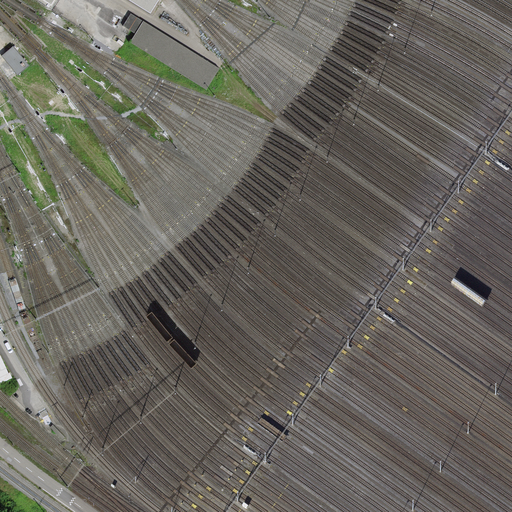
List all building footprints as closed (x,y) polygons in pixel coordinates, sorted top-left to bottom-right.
[(130,0),(151,13),(158,0),(130,0)] [(136,33),(143,21),(130,14),(123,25),(136,33)] [(130,41),(206,89),(219,69),(178,43),(143,21),(136,33),(130,41)] [(114,31),(108,43),(120,49),(126,37),(114,31)] [(1,56),(17,75),(29,66),(13,46),(4,54),(1,56)] [(51,428),(63,440),(66,438),(54,426),(51,428)]
